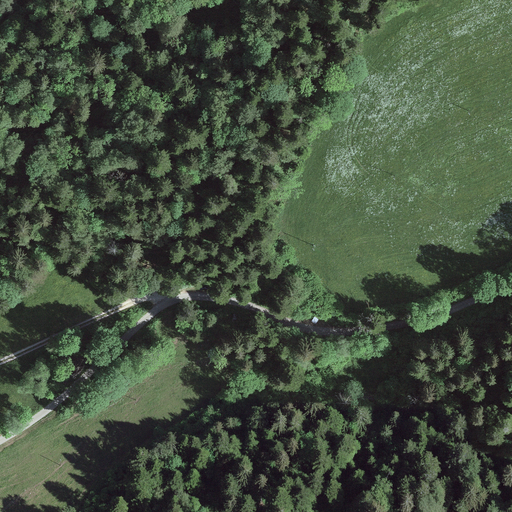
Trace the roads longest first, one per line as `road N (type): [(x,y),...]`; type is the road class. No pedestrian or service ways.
road 1 (unclassified): [(0,439),(36,417),(149,313),(182,297),(222,297),(311,328),(356,331),(511,283)]
road 2 (track): [(194,296),(148,295),(0,360)]
